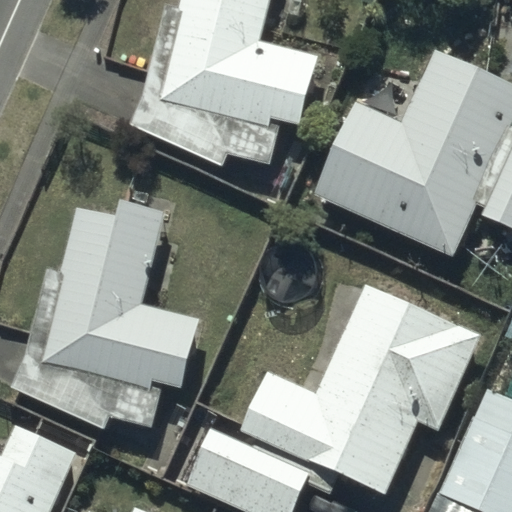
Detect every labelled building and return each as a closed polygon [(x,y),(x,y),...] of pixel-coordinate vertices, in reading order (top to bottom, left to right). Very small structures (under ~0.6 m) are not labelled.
[(129,116),(221,156),(228,144),(271,156),(282,110),(303,114),(306,83),(316,49),(261,33),(268,0),(163,0),(143,87),(129,116)] [(315,185),(452,246),(475,195),(485,199),(481,208),(511,222),(511,118),(511,115),(511,76),(436,42),(403,116),(356,95),(315,185)] [(11,380),(104,419),(111,407),(153,419),(167,374),(184,377),(184,375),(184,374),(184,372),(185,371),(185,369),(185,368),(185,366),(185,365),(185,363),(185,362),(185,360),(186,359),(186,358),(186,356),(186,355),(187,353),(187,352),(187,350),(187,349),(187,347),(188,346),(188,344),(188,343),(189,342),(189,340),(189,339),(190,337),(190,336),(190,334),(191,333),(191,332),(192,330),(192,329),(192,327),(193,326),(193,324),(194,323),(194,322),(195,320),(195,319),(196,318),(196,316),(197,315),(197,314),(198,312),(198,311),(146,295),(163,202),(121,185),(117,204),(76,198),(63,263),(47,260),(11,380)] [(268,367),(245,416),(386,483),(419,415),(438,424),(483,329),(370,275),(315,389),(268,367)] [(511,511),(511,390),(490,380),(439,484),(425,511),(511,511)] [(0,511),(45,511),(77,444),(14,415),(0,445),(0,511)] [(185,475),(267,511),(287,511),(310,461),(211,416),(185,475)] [(169,511),(135,496),(127,511),(169,511)]
